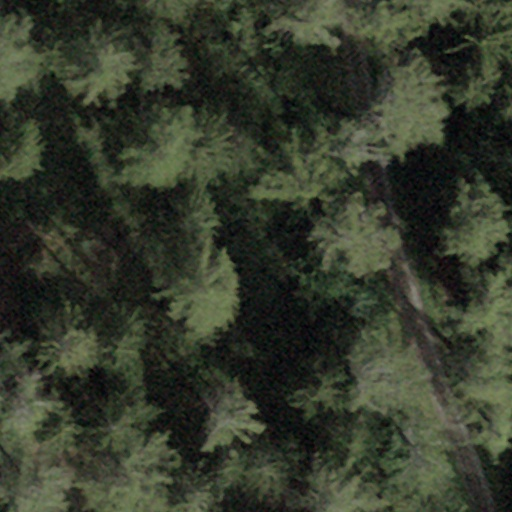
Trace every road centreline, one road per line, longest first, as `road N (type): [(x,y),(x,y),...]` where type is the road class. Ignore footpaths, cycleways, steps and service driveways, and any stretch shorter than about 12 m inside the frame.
road 1 (track): [(491,511),(377,192),(348,0)]
road 2 (track): [(84,511),(0,248)]
